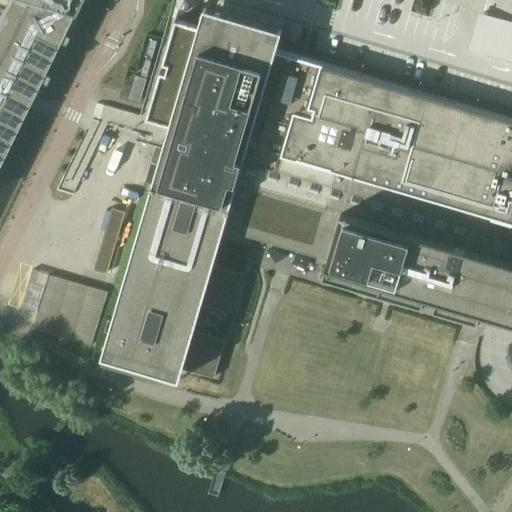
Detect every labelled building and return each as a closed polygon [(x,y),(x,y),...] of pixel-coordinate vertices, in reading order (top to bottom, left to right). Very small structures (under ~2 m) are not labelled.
[(0,0),(0,151),(19,113),(26,97),(30,91),(35,93),(39,86),(34,83),(37,75),(43,78),(47,70),(41,67),(43,63),(49,66),(53,58),(47,55),(51,47),(57,50),(60,42),(55,39),(57,35),(62,38),(66,30),(61,28),(64,20),(70,22),(74,14),(68,12),(74,0),(0,0)] [(511,107),(511,0),(174,0),(172,7),(511,107)] [(221,236),(253,245),(260,222),(333,243),(322,280),(422,310),(427,292),(438,295),(433,313),(478,326),(482,309),(503,315),(511,317),(511,257),(482,248),(484,241),(487,241),(490,240),(494,238),(495,235),(496,231),(496,228),(494,225),(492,223),(489,222),(492,214),(511,219),(511,172),(511,168),(511,115),(278,47),(284,25),(207,3),(200,24),(177,17),(164,61),(169,63),(166,71),(162,69),(148,117),(173,124),(114,322),(109,320),(105,332),(107,333),(108,328),(112,329),(106,349),(181,371),(182,366),(215,376),(226,338),(194,329),(202,301),(234,311),(245,273),(213,263),(221,236)] [(127,208),(113,204),(94,269),(108,273),(127,208)] [(51,272),(34,328),(92,345),(108,289),(51,272)]
